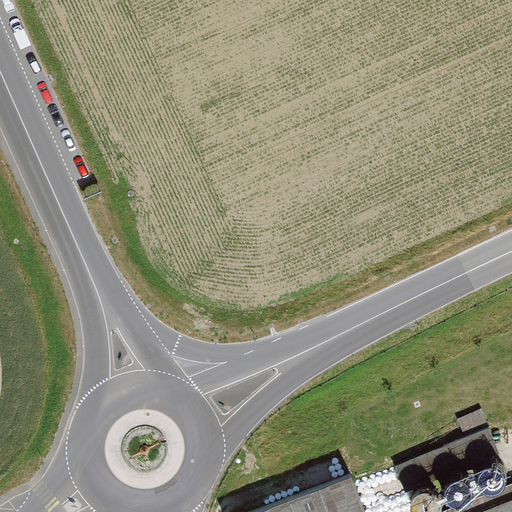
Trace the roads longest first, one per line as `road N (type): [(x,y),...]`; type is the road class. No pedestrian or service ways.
road 1 (primary): [(511,256),(294,366)]
road 2 (tertiary): [(0,73),(96,294)]
road 3 (primary): [(266,372),(176,345),(96,294)]
road 4 (primary): [(204,459),(294,366)]
road 5 (primary): [(137,389),(117,395),(89,425),(84,445),(96,484)]
